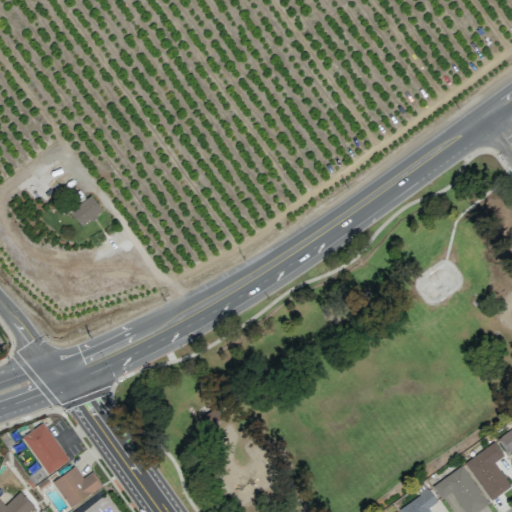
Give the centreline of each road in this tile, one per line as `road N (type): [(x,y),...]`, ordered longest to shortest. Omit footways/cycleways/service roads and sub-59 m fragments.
road 1 (secondary): [(59,372),(250,276),(486,114)]
road 2 (residential): [(59,372),(163,511)]
